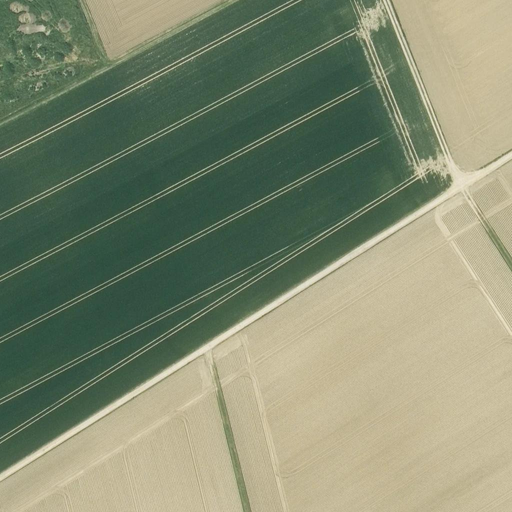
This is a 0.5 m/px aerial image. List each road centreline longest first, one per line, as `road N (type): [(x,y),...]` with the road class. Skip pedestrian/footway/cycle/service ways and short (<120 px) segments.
road 1 (track): [(0,480),(459,188)]
road 2 (track): [(459,188),(385,0)]
road 3 (track): [(79,0),(106,66),(0,122)]
road 4 (track): [(247,511),(207,348)]
road 5 (track): [(232,0),(106,66)]
